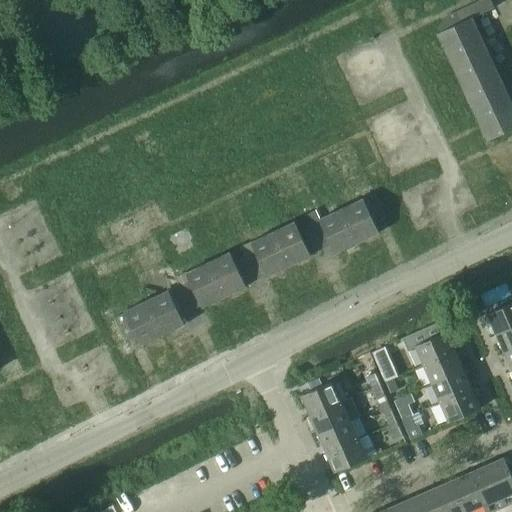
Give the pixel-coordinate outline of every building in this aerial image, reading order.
[(438,34),(447,55),(482,39),(472,19),(494,8),(490,0),(483,0),(444,19),(448,29),(438,34)] [(447,55),(457,76),(491,60),(482,39),(447,55)] [(457,76),(467,97),(501,81),(491,60),(457,76)] [(467,97),(477,118),(511,102),(501,81),(467,97)] [(511,104),(511,102),(477,118),(487,140),(492,137),(500,133),(511,127),(511,104)] [(362,199),(341,209),(357,243),(378,233),(374,224),(386,219),(375,195),(363,201),(362,199)] [(305,217),(309,226),(320,250),(331,244),(336,253),(357,243),(341,209),(320,219),(317,211),(305,217)] [(294,222),(272,233),(288,267),(310,256),(309,255),(320,250),(309,226),(298,231),(294,222)] [(256,251),(245,257),(256,280),(267,275),(267,277),(288,267),(272,233),(251,243),(256,251)] [(229,253),(208,263),(224,297),(245,287),(245,285),(256,280),(245,257),(233,262),(229,253)] [(191,282),(180,287),(190,311),(202,306),(203,307),(224,297),(208,263),(187,273),(191,282)] [(168,291),(146,301),(163,335),(184,325),(180,316),(190,311),(180,287),(169,292),(168,291)] [(163,335),(146,301),(125,311),(126,313),(114,318),(125,342),(137,336),(141,345),(163,335)] [(511,303),(487,314),(496,333),(511,325),(511,303)] [(423,365),(455,351),(447,332),(443,333),(438,322),(402,338),(407,350),(415,347),(423,365)] [(511,325),(496,333),(504,352),(511,348),(511,325)] [(423,365),(432,384),(464,370),(455,351),(423,365)] [(392,366),(381,371),(385,382),(396,377),(392,366)] [(432,384),(440,404),(472,390),(464,370),(432,384)] [(375,373),(368,377),(373,388),(380,385),(375,373)] [(318,378),(307,383),(311,391),(322,386),(318,378)] [(393,379),(386,382),(391,393),(398,390),(393,379)] [(333,381),(301,395),(310,415),(342,401),(333,381)] [(380,385),(373,388),(377,399),(385,396),(380,385)] [(472,390),(440,404),(449,423),(481,409),(472,390)] [(342,401),(310,415),(318,434),(350,420),(359,416),(351,397),(342,401)] [(389,404),(381,407),(389,425),(397,422),(389,404)] [(408,404),(397,409),(402,420),(409,417),(413,415),(408,404)] [(409,417),(402,420),(411,439),(422,434),(418,426),(414,428),(409,417)] [(350,420),(318,434),(327,453),(359,439),(350,420)] [(389,425),(387,426),(393,439),(402,435),(397,422),(389,425)] [(359,439),(327,453),(335,472),(376,454),(368,435),(359,439)] [(504,458),(487,465),(504,506),(511,502),(511,475),(507,464),(510,463),(508,457),(504,458)] [(487,465),(470,473),(484,504),(483,505),(486,511),(491,511),(504,506),(487,465)] [(470,473),(452,481),(465,511),(467,511),(483,505),(484,504),(470,473)] [(465,511),(452,481),(433,489),(443,511),(465,511)] [(443,511),(433,489),(414,497),(420,511),(443,511)] [(420,511),(414,497),(396,505),(398,511),(420,511)]
